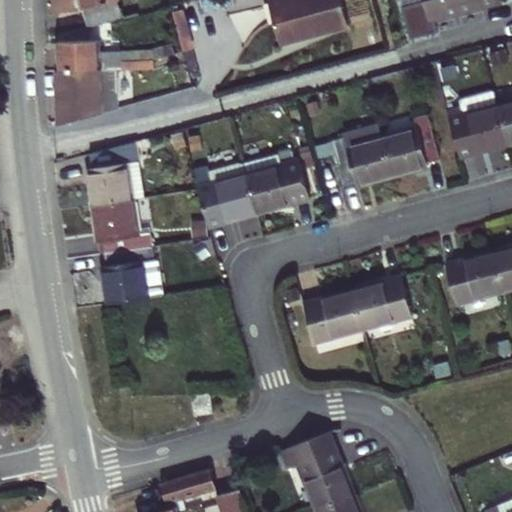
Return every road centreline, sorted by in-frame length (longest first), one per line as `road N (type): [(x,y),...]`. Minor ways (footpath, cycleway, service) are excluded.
road 1 (tertiary): [(15,0),(23,146),(73,456)]
road 2 (residential): [(286,421),(252,302),(262,261),(511,189)]
road 3 (residential): [(76,471),(141,464),(286,421)]
road 4 (residential): [(286,421),(334,408),(382,416),(414,448),(439,511)]
